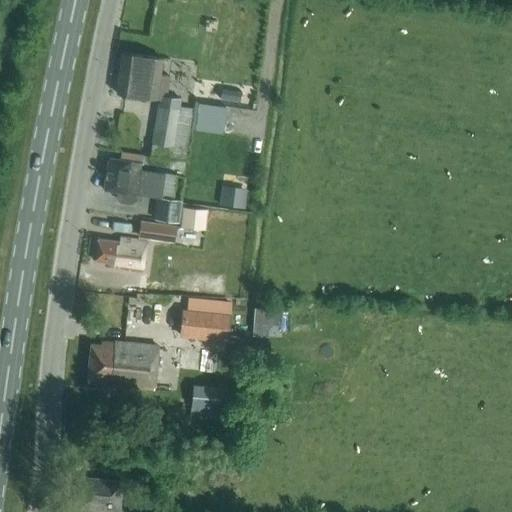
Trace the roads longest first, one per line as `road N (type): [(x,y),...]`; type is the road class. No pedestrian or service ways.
road 1 (unclassified): [(36,511),(53,336),(109,0)]
road 2 (primary): [(0,401),(37,157),(74,0)]
road 3 (track): [(276,0),(259,124)]
